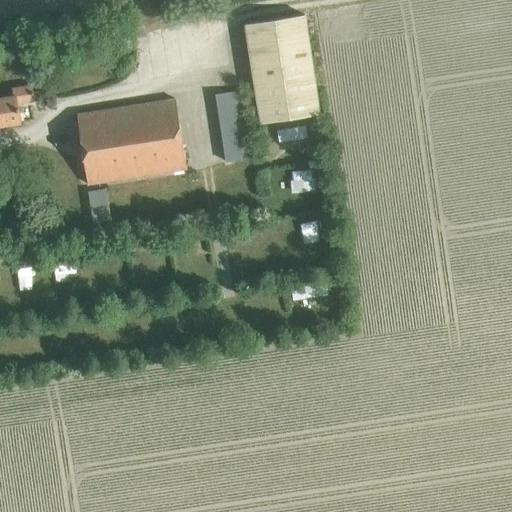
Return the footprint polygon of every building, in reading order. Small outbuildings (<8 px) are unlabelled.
[(242,24),(257,123),(317,114),(302,15),(242,24)] [(0,99),(0,126),(19,123),(15,105),(32,102),(29,87),(9,91),(10,97),(0,99)] [(214,97),(224,162),(247,159),(237,94),(214,97)] [(78,116),(89,184),(184,170),(174,101),(78,116)] [(318,150),(293,154),(295,167),(320,162),(318,150)] [(89,193),(93,223),(107,221),(102,191),(89,193)] [(180,227),(186,255),(199,253),(194,224),(180,227)]
